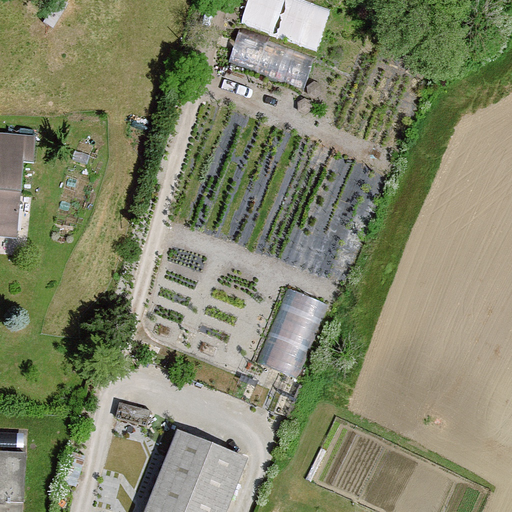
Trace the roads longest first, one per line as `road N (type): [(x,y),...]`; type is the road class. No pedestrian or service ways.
road 1 (track): [(275,511),(301,425),(295,405),(174,356),(143,335),(136,316),(221,0)]
road 2 (track): [(369,0),(408,58),(413,99),(352,247),(335,340),(301,425)]
